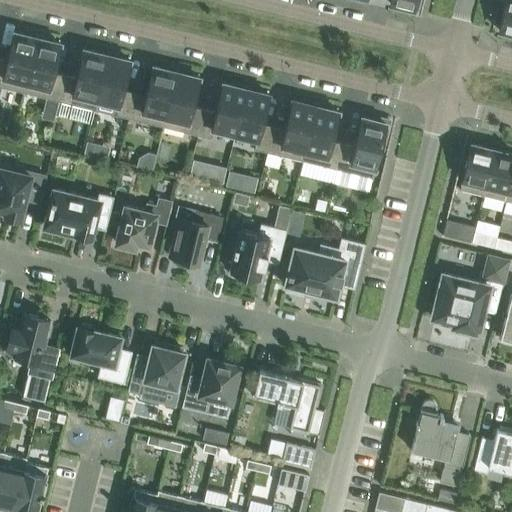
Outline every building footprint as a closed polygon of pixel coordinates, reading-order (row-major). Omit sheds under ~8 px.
[(390,0),(390,3),(401,6),(401,9),(415,12),(418,0),(390,0)] [(511,32),(511,0),(505,0),(498,30),(511,32)] [(7,60),(0,58),(0,85),(0,86),(0,87),(2,87),(2,86),(23,91),(22,92),(23,92),(38,34),(24,30),(23,33),(14,31),(7,60)] [(38,34),(23,92),(24,93),(24,92),(45,97),(45,98),(47,98),(47,97),(58,100),(65,75),(53,72),(60,42),(51,40),(51,37),(38,34)] [(76,77),(65,75),(58,100),(70,103),(70,104),(71,104),(72,103),(92,108),(92,109),(93,109),(107,51),(93,47),(93,50),(84,48),(76,77)] [(107,51),(93,109),(94,110),(94,109),(115,114),(115,115),(116,115),(117,114),(128,117),(134,92),(122,89),(129,59),(120,57),(121,54),(107,51)] [(163,127),(177,68),(163,64),(162,67),(153,65),(146,95),(134,92),(128,117),(140,120),(139,121),(141,121),(141,120),(162,125),(162,126),(163,127)] [(191,71),(177,68),(163,127),(164,126),(184,131),(184,132),(186,132),(186,131),(197,134),(204,109),(192,106),(199,76),(190,74),(191,71)] [(204,109),(197,134),(209,137),(209,138),(210,138),(213,128),(235,133),(246,85),(233,81),(232,84),(223,82),(215,111),(204,109)] [(260,88),(246,85),(235,133),(256,139),(254,149),(255,149),(256,148),(267,151),(273,126),(261,123),(268,93),(260,91),(260,88)] [(301,160),(302,160),(316,102),(302,99),(301,101),(292,99),(285,129),(273,126),(267,151),(279,154),(278,155),(280,155),(301,159),(301,160)] [(330,105),(316,102),(302,160),(302,161),(303,160),(323,165),(323,166),(325,166),(325,165),(337,168),(343,143),(331,140),(338,110),(329,108),(330,105)] [(343,143),(337,168),(348,171),(348,172),(350,172),(350,171),(371,176),(370,177),(372,178),(383,134),(385,135),(389,120),(374,116),(374,119),(362,116),(354,146),(343,143)] [(95,141),(92,154),(112,159),(115,146),(95,141)] [(481,195),(482,195),(494,148),(471,143),(459,189),(461,190),(461,189),(482,194),(481,195)] [(504,200),(505,200),(511,171),(511,152),(494,148),(482,195),(483,195),(483,194),(504,199),(504,200)] [(4,214),(4,215),(20,218),(25,198),(39,202),(40,202),(46,175),(46,174),(16,167),(15,167),(15,170),(0,166),(0,209),(5,211),(4,214)] [(59,228),(58,233),(75,237),(76,234),(90,237),(92,225),(105,228),(113,196),(99,193),(98,199),(53,188),(44,224),(59,228)] [(124,205),(115,242),(134,247),(136,241),(148,244),(154,220),(166,223),(172,200),(158,197),(156,204),(146,202),(144,210),(124,205)] [(319,197),(316,209),(326,211),(329,199),(319,197)] [(278,226),(300,227),(301,209),(279,207),(278,226)] [(111,210),(108,224),(115,225),(119,212),(111,210)] [(169,255),(183,258),(182,263),(197,266),(204,237),(216,240),(222,216),(197,210),(195,220),(178,216),(169,255)] [(250,276),(259,278),(261,271),(260,271),(261,265),(264,266),(265,259),(278,262),(287,228),(260,222),(258,232),(240,228),(235,246),(234,245),(233,252),(234,252),(229,270),(232,271),(231,275),(246,279),(247,274),(250,275),(250,276)] [(461,223),(457,237),(470,240),(474,226),(461,223)] [(475,227),(471,241),(491,246),(494,232),(475,227)] [(511,237),(503,235),(500,247),(511,250),(511,247),(511,237)] [(339,284),(354,288),(365,242),(341,236),(336,256),(294,246),(288,270),(287,273),(287,274),(285,283),(287,284),(286,290),(302,294),(303,288),(336,296),(339,284)] [(509,258),(487,253),(482,275),(478,274),(477,281),(442,272),(439,284),(437,284),(433,299),(436,299),(431,316),(453,321),(452,325),(475,331),(476,327),(478,327),(490,279),(503,282),(509,258)] [(503,341),(511,343),(511,294),(510,294),(500,336),(504,337),(503,341)] [(45,344),(46,338),(44,337),(49,318),(24,312),(21,327),(12,324),(6,348),(15,350),(14,355),(31,359),(28,372),(52,378),(60,347),(45,344)] [(120,336),(92,329),(93,325),(81,322),(80,326),(77,325),(70,357),(90,362),(91,358),(101,361),(98,375),(123,381),(131,350),(117,347),(120,336)] [(149,355),(137,352),(130,381),(143,385),(145,379),(176,386),(184,351),(181,351),(182,347),(167,343),(166,347),(152,343),(149,355)] [(189,374),(183,397),(210,404),(212,396),(230,400),(239,365),(237,364),(238,360),(223,356),(222,360),(207,357),(203,377),(189,374)] [(314,407),(315,402),(316,403),(321,383),(301,378),(301,380),(259,369),(256,381),(246,378),(243,389),(254,392),(253,393),(277,399),(276,401),(278,402),(278,405),(294,409),(289,426),(308,431),(317,433),(317,435),(318,435),(325,407),(324,407),(323,409),(314,407)] [(436,412),(437,408),(437,407),(437,405),(437,404),(436,403),(435,401),(434,400),(433,399),(432,399),(430,398),(429,398),(428,398),(427,398),(426,399),(425,399),(424,400),(423,401),(422,402),(421,403),(421,404),(417,420),(416,420),(415,424),(417,424),(411,449),(445,457),(440,480),(458,485),(470,434),(456,430),(458,423),(441,419),(443,413),(439,413),(439,414),(435,413),(435,412),(436,412)] [(2,407),(14,410),(16,402),(4,399),(2,407)] [(26,412),(28,405),(16,402),(14,410),(26,412)] [(48,418),(50,410),(38,407),(36,415),(48,418)] [(488,465),(511,470),(511,431),(497,428),(494,439),(481,436),(474,468),(487,471),(488,465)] [(151,435),(149,443),(168,448),(170,440),(159,437),(151,435)] [(170,440),(168,448),(184,451),(186,444),(182,443),(170,440)] [(286,441),(281,460),(310,467),(315,448),(286,441)] [(202,450),(214,453),(216,445),(204,442),(202,450)] [(214,453),(213,456),(235,461),(237,456),(238,450),(216,445),(214,453)] [(13,510),(26,457),(4,451),(0,467),(0,502),(13,506),(12,510),(13,510)] [(27,457),(26,457),(13,510),(20,511),(36,511),(41,495),(42,496),(46,481),(44,481),(48,467),(48,466),(26,461),(27,457)] [(257,469),(259,461),(247,458),(245,466),(257,469)] [(271,464),(259,461),(257,469),(269,472),(271,464)] [(305,489),(309,473),(281,467),(277,483),(305,489)] [(152,511),(158,489),(157,489),(156,493),(134,487),(132,496),(131,502),(129,502),(126,511),(152,511)] [(176,511),(181,494),(158,489),(152,511),(176,511)] [(400,511),(404,497),(379,490),(375,506),(397,511),(400,511)] [(181,494),(176,511),(199,511),(202,500),(181,494)] [(416,500),(405,497),(403,505),(415,508),(416,500)] [(202,500),(199,511),(222,511),(224,505),(202,500)] [(427,502),(424,511),(447,511),(448,508),(437,505),(427,502)]
